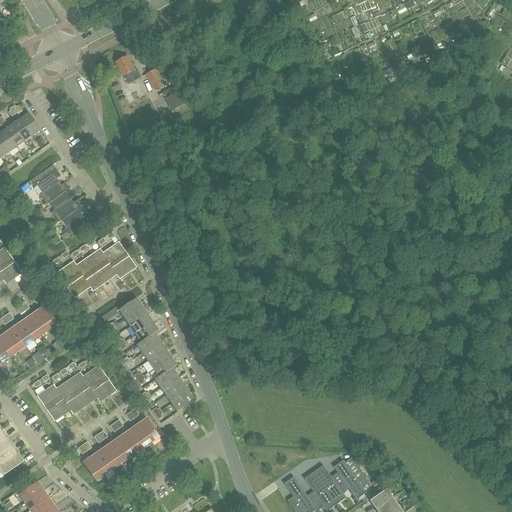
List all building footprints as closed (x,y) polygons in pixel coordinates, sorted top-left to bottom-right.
[(412,0),(411,0),(405,3),(408,10),(415,6),(412,0)] [(458,29),(448,36),(451,40),(460,33),(458,29)] [(416,55),(408,60),(412,66),(420,61),(416,55)] [(124,76),(129,85),(141,78),(136,69),(134,70),(128,57),(116,63),(123,76),(124,76)] [(404,63),(397,67),(399,71),(406,67),(404,63)] [(155,92),(166,85),(172,81),(162,65),(145,75),(155,92)] [(395,71),(386,75),(388,81),(397,77),(395,71)] [(189,102),(179,85),(163,93),(172,111),(189,102)] [(13,107),(17,114),(21,111),(18,106),(17,107),(16,105),(13,107)] [(12,117),(17,114),(13,107),(10,109),(11,111),(9,112),(12,117)] [(34,136),(41,131),(29,114),(21,119),(34,136)] [(26,142),(34,136),(21,119),(14,125),(26,142)] [(26,142),(14,125),(6,130),(18,148),(26,142)] [(0,134),(0,139),(10,153),(18,148),(6,130),(0,134)] [(10,153),(0,139),(0,156),(2,159),(10,153)] [(53,165),(30,181),(35,188),(37,186),(42,193),(40,195),(47,205),(49,204),(60,196),(56,189),(61,185),(57,179),(61,177),(53,165)] [(60,196),(49,204),(54,210),(52,212),(59,223),(62,221),(73,213),(68,207),(74,203),(69,197),(73,194),(65,183),(61,186),(61,185),(56,189),(60,196)] [(69,237),(88,223),(81,214),(85,212),(78,201),(74,204),(74,203),(68,207),(73,213),(62,221),(66,228),(64,229),(69,237)] [(111,248),(129,273),(132,272),(131,270),(136,267),(119,243),(111,248)] [(5,248),(0,251),(0,259),(14,279),(23,274),(5,248)] [(128,274),(129,273),(111,248),(103,253),(100,249),(100,250),(121,279),(123,277),(122,276),(127,273),(128,274)] [(92,255),(111,280),(113,278),(112,278),(116,275),(120,280),(121,279),(100,250),(92,255)] [(109,281),(111,280),(92,255),(84,261),(103,285),(105,284),(104,283),(109,280),(109,281)] [(0,276),(6,285),(14,279),(0,259),(0,276)] [(74,262),(73,262),(94,292),(97,290),(96,289),(101,286),(101,287),(103,285),(84,261),(77,266),(74,262)] [(93,292),(94,292),(73,262),(66,267),(84,292),(86,291),(85,290),(90,287),(93,292)] [(83,293),(84,292),(66,267),(57,273),(75,299),(78,296),(77,295),(82,292),(83,293)] [(32,298),(36,304),(41,301),(36,294),(32,298)] [(137,298),(119,310),(125,318),(142,306),(137,298)] [(25,312),(29,309),(25,302),(20,306),(25,312)] [(20,315),(25,312),(20,306),(16,309),(20,315)] [(37,312),(50,330),(58,325),(45,306),(37,312)] [(125,318),(130,326),(148,314),(142,306),(125,318)] [(37,312),(33,314),(29,317),(42,336),(50,330),(37,312)] [(5,317),(9,323),(13,320),(9,313),(5,317)] [(136,334),(153,322),(148,314),(130,326),(136,334)] [(4,326),(9,323),(5,317),(0,320),(4,326)] [(34,342),(42,336),(29,317),(21,323),(34,342)] [(136,334),(141,343),(142,342),(154,333),(155,334),(159,331),(153,322),(136,334)] [(13,328),(26,347),(34,342),(21,323),(13,328)] [(108,331),(111,335),(116,332),(114,330),(116,329),(114,326),(108,331)] [(5,334),(18,353),(26,347),(13,328),(5,334)] [(142,342),(141,343),(137,346),(143,353),(160,341),(155,334),(154,333),(142,342)] [(18,353),(5,334),(0,337),(0,343),(10,358),(18,353)] [(143,353),(148,362),(166,349),(160,341),(143,353)] [(58,342),(53,346),(56,351),(61,347),(58,342)] [(125,342),(119,346),(122,351),(127,348),(125,346),(127,345),(125,342)] [(0,361),(2,364),(3,363),(10,358),(0,343),(0,361)] [(166,349),(148,362),(154,370),(171,357),(166,349)] [(39,351),(32,356),(38,364),(44,359),(39,351)] [(123,361),(126,366),(133,361),(130,358),(129,359),(127,357),(123,361)] [(155,380),(155,381),(177,366),(171,357),(154,370),(159,377),(155,380)] [(33,358),(26,363),(30,369),(37,364),(33,358)] [(133,361),(126,366),(129,370),(134,366),(133,364),(134,363),(133,361)] [(117,392),(99,366),(91,372),(108,398),(117,392)] [(155,381),(161,388),(178,376),(173,369),(177,366),(155,381)] [(81,372),(72,378),(90,404),(97,399),(98,399),(83,378),(84,377),(81,372)] [(91,372),(84,377),(83,378),(98,399),(97,399),(100,403),(108,398),(91,372)] [(161,388),(166,396),(184,384),(178,376),(161,388)] [(145,379),(144,377),(137,381),(140,386),(145,382),(144,380),(145,379)] [(82,410),(90,404),(72,378),(64,384),(82,410)] [(54,384),(53,385),(74,416),(82,410),(64,384),(57,389),(54,384)] [(166,396),(172,404),(189,392),(184,384),(166,396)] [(74,416),(53,385),(45,390),(63,417),(70,412),(74,416)] [(55,422),(63,417),(45,390),(37,396),(55,422)] [(189,392),(172,404),(177,412),(189,405),(195,401),(189,392)] [(131,412),(135,418),(139,415),(135,409),(131,412)] [(155,416),(158,420),(162,417),(161,416),(163,414),(161,411),(155,416)] [(126,415),(130,421),(135,418),(131,412),(126,415)] [(152,443),(160,437),(147,418),(139,424),(152,443)] [(119,420),(115,423),(119,429),(124,426),(119,420)] [(114,432),(119,429),(115,423),(110,426),(114,432)] [(131,429),(144,448),(152,443),(139,424),(131,429)] [(144,448),(131,429),(123,435),(136,454),(144,448)] [(0,443),(8,438),(3,430),(0,431),(0,443)] [(99,434),(103,440),(108,437),(103,431),(99,434)] [(99,434),(94,437),(99,443),(103,440),(99,434)] [(115,440),(128,459),(136,454),(123,435),(115,440)] [(0,455),(14,446),(8,438),(0,443),(0,455)] [(107,446),(120,465),(128,459),(115,440),(107,446)] [(88,442),(83,445),(87,451),(92,448),(88,442)] [(83,454),(87,451),(83,445),(78,448),(83,454)] [(14,446),(0,455),(0,466),(0,467),(19,454),(14,446)] [(120,465),(107,446),(99,451),(112,470),(120,465)] [(104,476),(112,470),(99,451),(91,457),(104,476)] [(25,462),(19,454),(0,467),(6,475),(25,462)] [(104,476),(91,457),(83,463),(96,481),(104,476)] [(363,489),(365,488),(369,485),(365,478),(359,483),(352,474),(345,463),(344,463),(336,469),(335,470),(337,473),(345,483),(349,490),(353,496),(354,496),(354,495),(362,490),(362,489),(363,489)] [(333,501),(334,500),(342,494),(342,495),(343,494),(345,493),(344,493),(349,490),(345,483),(338,487),(332,479),(325,468),(315,474),(333,501)] [(313,492),(319,501),(313,505),(316,510),(318,511),(322,508),(324,507),(325,507),(324,507),(333,501),(315,474),(315,475),(306,481),(313,492)] [(293,497),(299,506),(293,510),(294,511),(304,511),(313,506),(313,505),(307,496),(295,479),(295,480),(286,486),(286,487),(293,497)] [(20,495),(25,503),(44,490),(38,482),(20,495)] [(385,488),(380,482),(373,486),(378,493),(385,488)] [(376,509),(393,497),(387,489),(370,501),(376,509)] [(50,498),(44,490),(25,503),(31,511),(50,498)] [(376,509),(377,511),(389,511),(399,505),(393,497),(376,509)] [(50,498),(31,511),(46,511),(55,506),(50,498)] [(4,505),(8,510),(14,506),(10,501),(4,505)]
